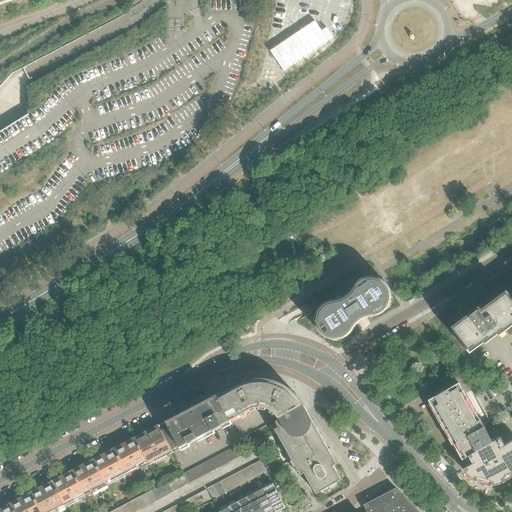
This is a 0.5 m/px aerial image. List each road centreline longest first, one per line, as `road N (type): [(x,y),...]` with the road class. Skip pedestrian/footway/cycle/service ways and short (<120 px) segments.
road 1 (primary): [(0,316),(497,0)]
road 2 (primary): [(440,0),(0,276)]
road 3 (secondary): [(0,319),(172,211),(276,134)]
road 4 (residential): [(0,479),(232,357)]
road 5 (residential): [(335,368),(511,249)]
road 6 (secondary): [(276,134),(392,56)]
road 7 (secondary): [(381,42),(276,134)]
